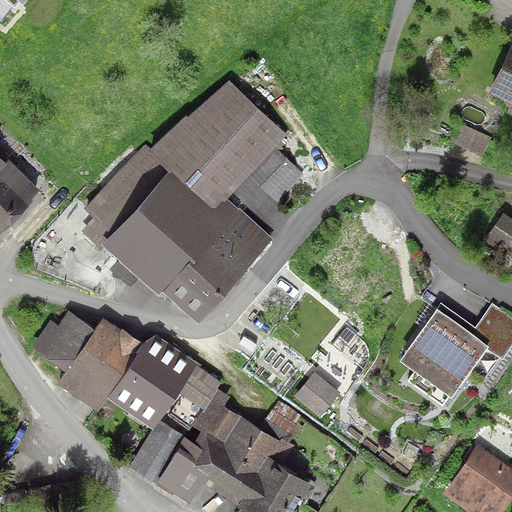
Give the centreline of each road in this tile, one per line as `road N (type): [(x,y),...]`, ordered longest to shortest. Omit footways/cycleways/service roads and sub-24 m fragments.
road 1 (residential): [(379,174),(327,194),(225,315),(200,327),(0,280)]
road 2 (residential): [(0,345),(131,508)]
road 3 (residential): [(379,174),(425,239),(484,287),(511,299)]
road 4 (residential): [(408,0),(379,174)]
road 5 (residential): [(511,180),(415,160),(379,174)]
